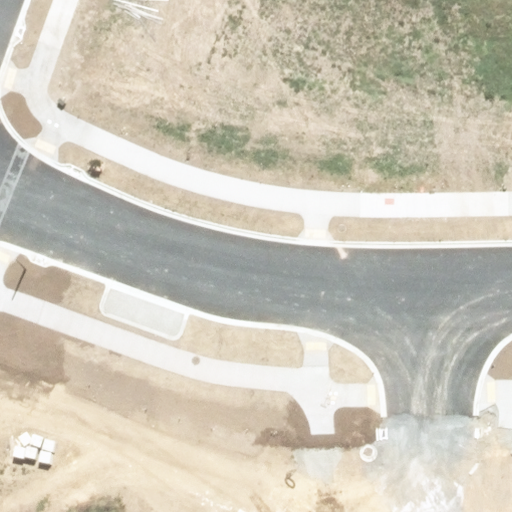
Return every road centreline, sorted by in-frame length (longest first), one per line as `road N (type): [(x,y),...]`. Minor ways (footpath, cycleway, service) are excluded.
road 1 (residential): [(511,299),(429,306),(248,288),(0,210)]
road 2 (unknown): [(432,511),(429,306)]
